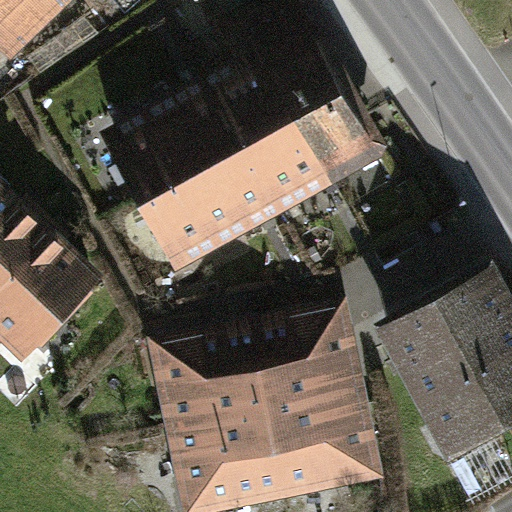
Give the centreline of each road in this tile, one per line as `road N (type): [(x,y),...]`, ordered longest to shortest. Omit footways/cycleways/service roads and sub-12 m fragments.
road 1 (unknown): [(511,220),(374,292),(379,452)]
road 2 (tertiary): [(386,0),(511,182)]
